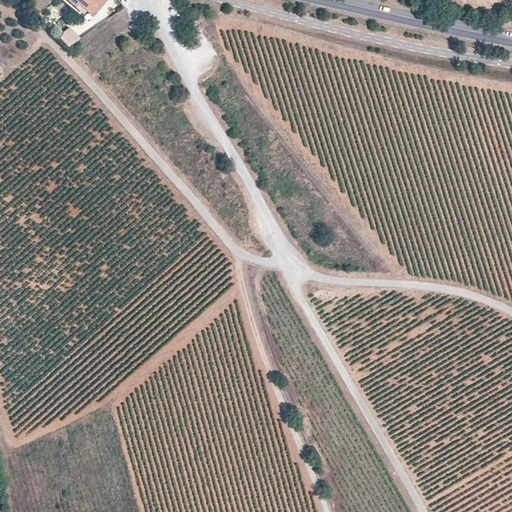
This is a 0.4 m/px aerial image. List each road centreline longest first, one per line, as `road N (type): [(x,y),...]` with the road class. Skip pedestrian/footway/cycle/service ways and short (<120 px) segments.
road 1 (unclassified): [(10,0),(244,257),(288,269)]
road 2 (unclassified): [(144,0),(288,269)]
road 3 (track): [(224,233),(324,511)]
road 4 (unclassified): [(288,269),(426,511)]
road 5 (unclassified): [(511,312),(457,290),(288,269)]
road 6 (tertiary): [(331,0),(511,38)]
